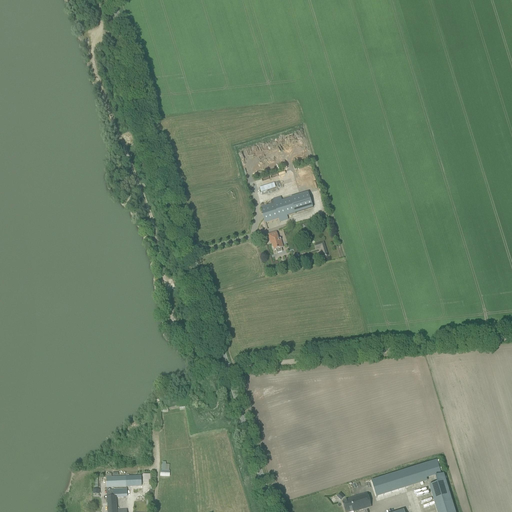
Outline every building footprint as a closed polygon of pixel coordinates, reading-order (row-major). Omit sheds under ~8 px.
[(260,187),(261,193),(276,188),(275,183),(260,187)] [(308,193),(261,207),(265,222),(313,208),(308,193)] [(276,250),(277,254),(277,253),(282,252),(281,248),(283,248),(280,239),(278,239),(276,232),(268,235),(270,242),(271,244),(272,244),(274,250),(276,250)] [(325,245),(315,247),(319,260),(328,258),(325,245)] [(437,461),(371,481),(376,497),(427,482),(426,479),(441,475),(437,461)] [(152,483),(152,474),(144,474),(144,483),(152,483)] [(454,511),(444,474),(435,477),(437,484),(429,486),(436,511),(454,511)] [(126,478),(126,487),(136,487),(137,477),(126,478)] [(106,478),(106,488),(126,487),(126,478),(106,478)] [(115,490),(115,496),(117,496),(117,498),(127,497),(126,489),(115,490)] [(116,511),(115,496),(115,490),(106,490),(106,491),(108,511),(116,511)] [(367,493),(350,498),(350,500),(342,502),(345,511),(352,511),(353,511),(355,511),(371,507),(367,493)]
